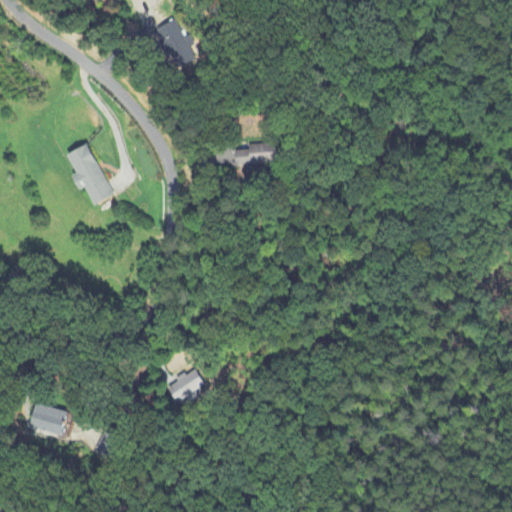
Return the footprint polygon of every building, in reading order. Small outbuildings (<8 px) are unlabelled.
[(185,39),(175,21),(153,33),(175,72),(196,61),(190,50),(196,47),(190,36),(185,39)] [(109,199),(88,146),(63,156),(72,177),(69,179),(74,192),(82,189),(90,207),(109,199)] [(277,166),(276,146),(249,147),(250,153),(236,153),(236,167),(277,166)] [(179,382),(180,384),(170,390),(180,409),(207,393),(196,372),(179,382)] [(60,438),(66,414),(36,406),(29,430),(60,438)]
